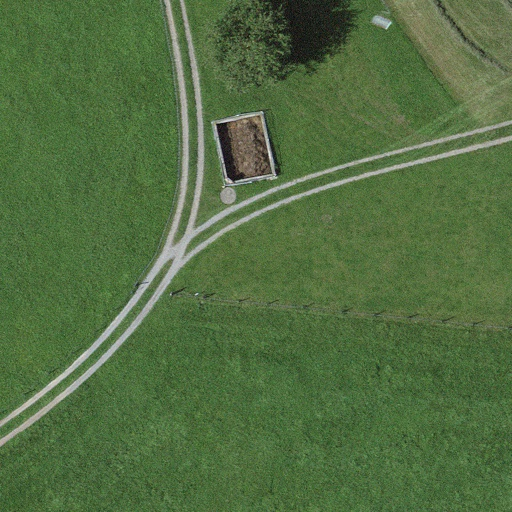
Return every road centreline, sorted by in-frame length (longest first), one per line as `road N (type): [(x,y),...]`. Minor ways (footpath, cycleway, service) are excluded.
road 1 (track): [(0,441),(79,383),(177,266),(306,191),(511,131)]
road 2 (track): [(177,266),(200,167),(189,56),(174,0)]
